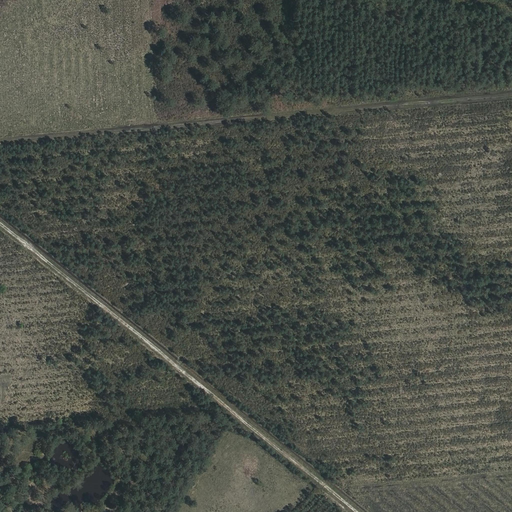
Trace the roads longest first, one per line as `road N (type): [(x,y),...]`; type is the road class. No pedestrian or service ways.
road 1 (track): [(0,142),(511,95)]
road 2 (track): [(0,223),(356,511)]
